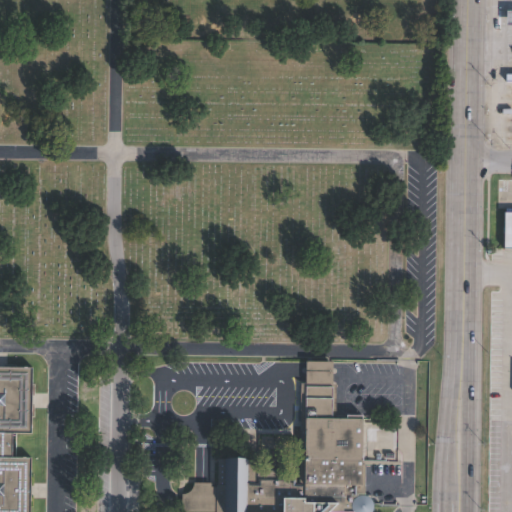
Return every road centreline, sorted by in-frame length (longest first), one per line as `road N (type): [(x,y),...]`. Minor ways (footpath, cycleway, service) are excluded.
road 1 (secondary): [(470,0),(460,388)]
road 2 (secondary): [(460,388),(456,511)]
